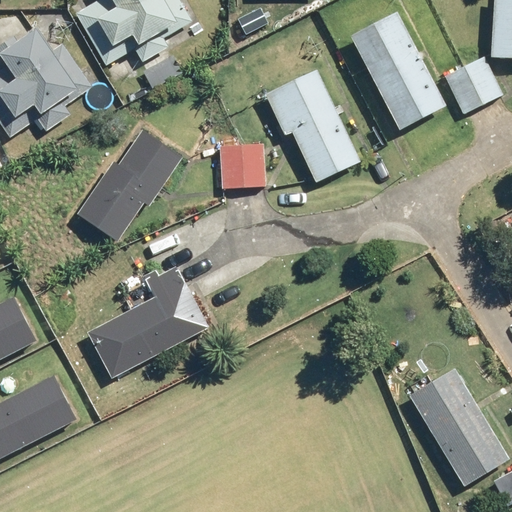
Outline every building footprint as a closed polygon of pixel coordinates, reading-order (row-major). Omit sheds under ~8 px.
[(98,0),(78,12),(110,65),(138,48),(145,61),(171,46),(166,38),(195,21),(183,0),(98,0)] [(511,0),(497,0),(495,56),(511,56),(511,0)] [(400,9),(354,35),(403,129),(450,105),(400,9)] [(0,73),(0,107),(19,135),(89,87),(54,37),(0,73)] [(489,55),(447,75),(465,114),(508,94),(489,55)] [(171,56),(146,69),(156,87),(180,74),(171,56)] [(281,88),(319,180),(360,163),(322,72),(281,88)] [(146,129),(85,214),(120,239),(181,154),(146,129)] [(226,147),(229,187),(264,185),(261,145),(226,147)] [(91,330),(114,376),(210,328),(187,282),(91,330)] [(16,295),(0,303),(0,355),(38,336),(16,295)] [(511,454),(460,367),(413,395),(466,485),(511,457),(511,454)] [(58,373),(0,403),(0,455),(80,414),(58,373)] [(511,469),(494,479),(509,508),(511,506),(511,469)]
